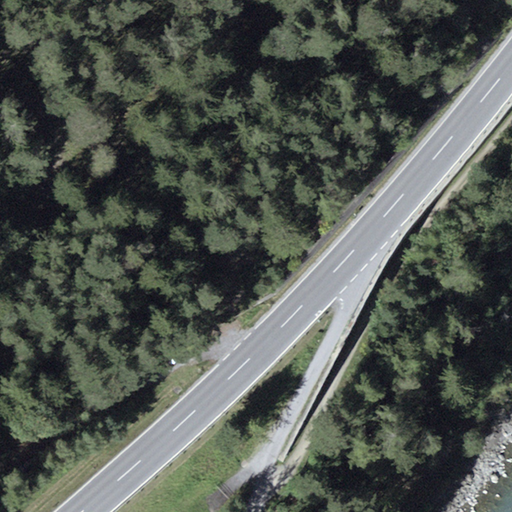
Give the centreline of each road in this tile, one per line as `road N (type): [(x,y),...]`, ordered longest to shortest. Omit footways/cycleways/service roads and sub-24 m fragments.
road 1 (primary): [(511,58),(275,331),(79,511)]
road 2 (track): [(269,490),(308,455),(420,238),(511,129)]
